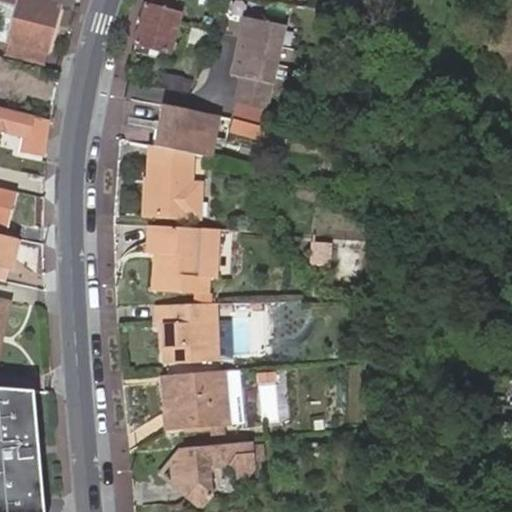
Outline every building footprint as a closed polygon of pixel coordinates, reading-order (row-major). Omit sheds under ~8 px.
[(0,0),(0,4),(12,8),(4,40),(45,50),(56,7),(29,0),(0,0)] [(35,0),(71,9),(72,0),(35,0)] [(176,14),(144,4),(132,43),(166,53),(176,14)] [(240,16),(227,74),(237,76),(231,99),(262,106),(280,25),(240,16)] [(210,128),(211,114),(157,102),(152,147),(192,155),(206,158),(208,138),(210,128)] [(46,117),(27,113),(0,106),(0,131),(16,136),(13,148),(43,155),(46,117)] [(206,158),(222,161),(224,140),(208,138),(206,158)] [(192,155),(152,147),(149,147),(146,214),(189,216),(190,200),(200,200),(201,188),(191,187),(192,155)] [(0,235),(0,236),(11,191),(0,188),(0,235)] [(190,200),(189,216),(200,216),(200,200),(190,200)] [(216,229),(200,228),(153,225),(152,253),(158,253),(156,290),(193,292),(206,292),(206,277),(214,277),(216,229)] [(0,281),(3,282),(13,239),(0,236),(0,235),(0,281)] [(329,244),(311,243),(309,265),(327,265),(329,244)] [(206,292),(193,292),(193,303),(200,303),(208,303),(208,292),(206,292)] [(0,333),(1,334),(8,303),(0,301),(0,333)] [(213,362),(214,303),(208,303),(200,303),(193,303),(180,304),(156,305),(156,323),(161,324),(161,362),(213,362)] [(223,424),(218,370),(165,374),(169,403),(162,404),(164,429),(180,428),(223,424)] [(270,371),(255,372),(256,382),(271,381),(270,371)] [(165,374),(159,375),(162,404),(169,403),(165,374)] [(38,386),(0,382),(0,511),(46,511),(46,510),(38,386)] [(164,429),(149,437),(155,450),(179,448),(179,447),(228,443),(228,438),(181,443),(180,428),(164,429)] [(179,448),(167,461),(169,477),(195,498),(205,497),(208,494),(206,470),(211,464),(228,463),(232,466),(234,476),(243,475),(249,469),(246,441),(228,443),(179,447),(179,448)] [(169,477),(167,461),(152,478),(189,511),(192,511),(205,497),(195,498),(169,477)]
